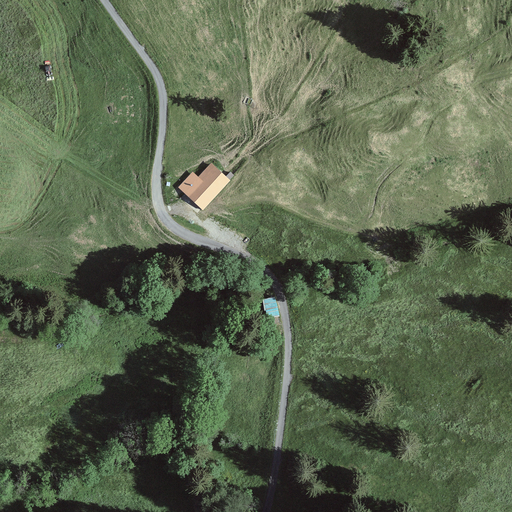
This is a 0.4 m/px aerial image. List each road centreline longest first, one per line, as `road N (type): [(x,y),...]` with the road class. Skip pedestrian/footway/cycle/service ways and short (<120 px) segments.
road 1 (unclassified): [(265,511),(288,352),(279,290),(252,261),(180,231),(161,213),(161,86),(104,0)]
road 2 (track): [(0,239),(72,235),(158,205)]
